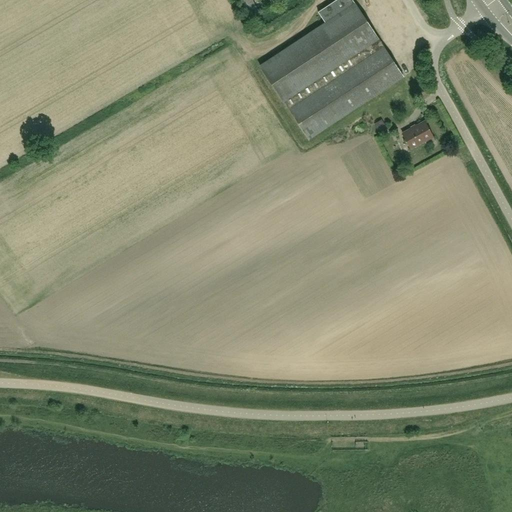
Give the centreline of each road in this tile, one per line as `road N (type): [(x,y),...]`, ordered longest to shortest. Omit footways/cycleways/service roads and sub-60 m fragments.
road 1 (unclassified): [(0,382),(289,415),(410,412),(511,397)]
road 2 (unclassified): [(511,220),(435,76),(434,55),(444,40)]
